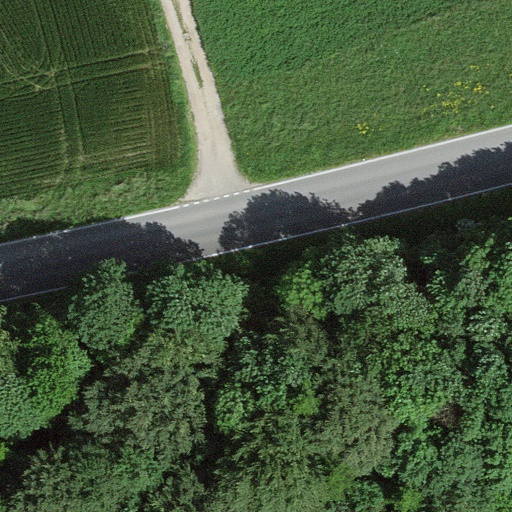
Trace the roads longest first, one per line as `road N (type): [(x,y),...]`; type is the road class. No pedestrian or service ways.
road 1 (tertiary): [(511,147),(223,225),(0,273)]
road 2 (track): [(223,225),(186,0)]
